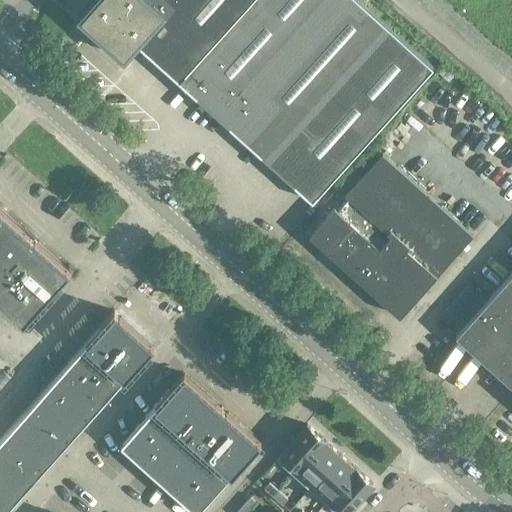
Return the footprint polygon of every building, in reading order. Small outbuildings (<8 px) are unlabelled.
[(94,0),(80,16),(124,56),(137,41),(149,52),(148,52),(312,199),(433,65),(360,0),(94,0)] [(511,91),(474,57),(321,227),(413,309),(433,287),(476,325),(455,348),(511,398),(511,91)] [(0,208),(0,300),(23,321),(69,270),(37,241),(34,244),(29,240),(32,236),(30,235),(27,238),(22,234),(25,231),(0,208)] [(0,438),(0,511),(3,511),(153,345),(121,316),(118,319),(113,315),(116,312),(115,310),(0,438)] [(184,373),(121,444),(197,511),(260,441),(228,412),(225,415),(220,411),(223,407),(222,406),(219,409),(214,405),(216,402),(184,373)] [(307,424),(276,458),(293,473),(324,439),(307,424)] [(324,439),(293,473),(309,488),(340,453),(324,439)] [(340,453),(309,488),(326,503),(357,468),(340,453)] [(357,468),(326,503),(335,511),(346,511),(373,483),(357,468)] [(273,495),(279,489),(270,482),(265,487),(273,495)] [(282,503),(288,497),(279,489),(273,495),(282,503)] [(257,501),(251,496),(243,505),(249,510),(257,501)]
